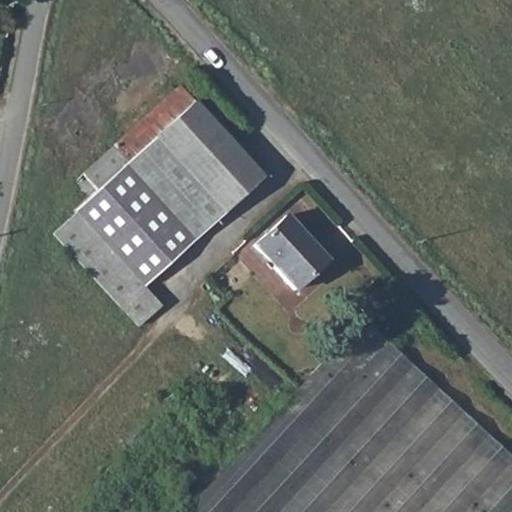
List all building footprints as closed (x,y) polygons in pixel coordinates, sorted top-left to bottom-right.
[(177,84),(77,174),(93,191),(121,165),(190,240),(260,177),(177,84)] [(93,191),(72,212),(140,286),(190,240),(121,165),(93,191)] [(140,286),(72,212),(50,232),(138,325),(158,306),(140,286)] [(283,215),(250,245),(290,289),(322,259),(283,215)] [(360,320),(311,373),(183,511),(505,511),(511,505),(511,461),(461,415),(360,320)]
